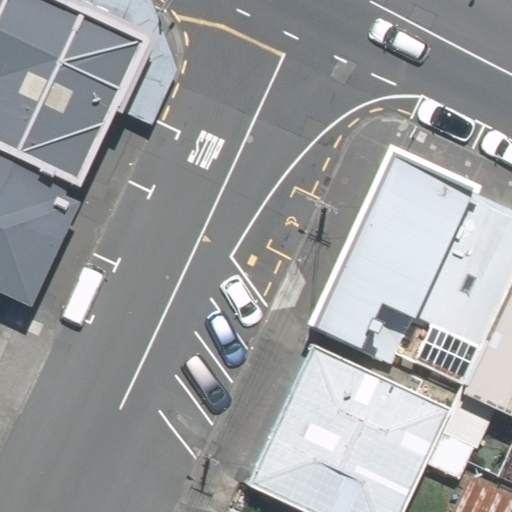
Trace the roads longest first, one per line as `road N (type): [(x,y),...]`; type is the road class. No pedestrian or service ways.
road 1 (residential): [(317,0),(260,100),(68,511)]
road 2 (secondary): [(372,0),(511,70)]
